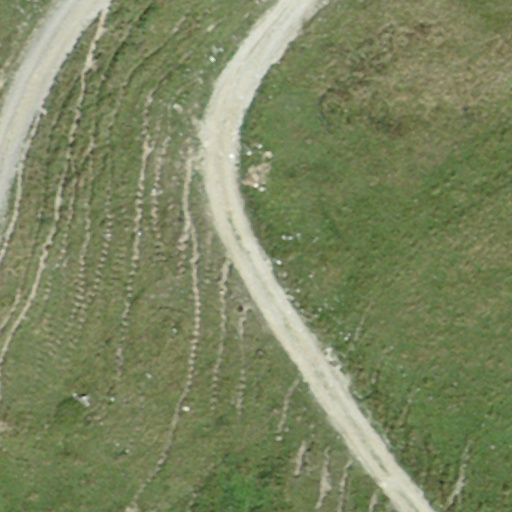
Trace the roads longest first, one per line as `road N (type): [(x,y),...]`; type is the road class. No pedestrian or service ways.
road 1 (track): [(414,511),(302,354),(228,214),(218,179),(226,104),(246,64),(299,0)]
road 2 (track): [(60,0),(0,147)]
